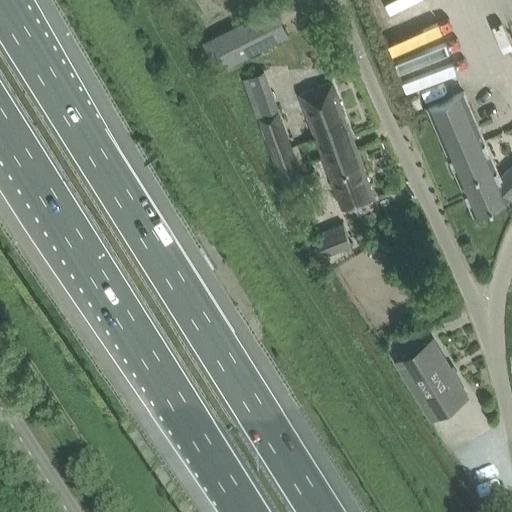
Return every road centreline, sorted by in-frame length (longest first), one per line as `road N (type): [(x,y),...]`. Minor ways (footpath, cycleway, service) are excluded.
road 1 (motorway): [(318,511),(0,3)]
road 2 (motorway): [(0,117),(248,511)]
road 3 (unclassified): [(490,320),(462,277),(339,0)]
road 4 (unclassified): [(511,441),(490,320)]
road 5 (secondary): [(63,511),(0,409)]
